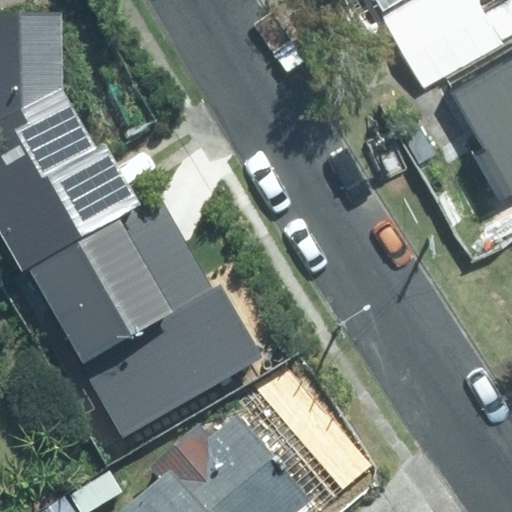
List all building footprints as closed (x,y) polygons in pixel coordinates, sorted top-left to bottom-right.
[(53,90),(52,12),(0,11),(0,252),(12,274),(26,267),(46,305),(133,259),(111,217),(126,210),(91,143),(83,147),(53,90)] [(511,41),(445,81),(503,181),(511,175),(511,41)] [(110,411),(89,376),(62,392),(84,428),(110,411)] [(288,511),(300,502),(227,414),(200,438),(191,426),(140,469),(147,478),(106,511),(288,511)] [(71,511),(62,496),(34,511),(71,511)]
